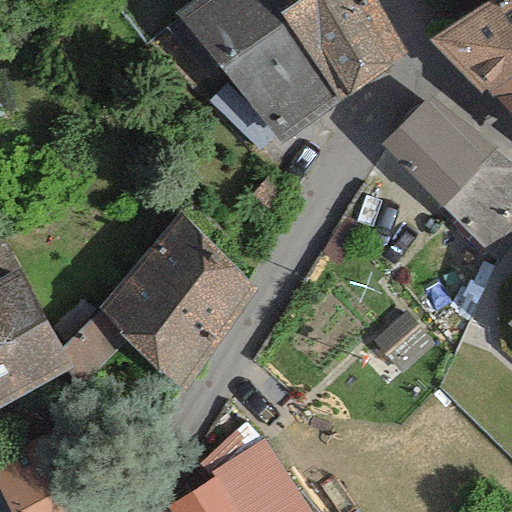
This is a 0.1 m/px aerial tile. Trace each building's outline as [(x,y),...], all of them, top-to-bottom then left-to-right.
[(188,0),(179,6),(274,146),(414,53),(378,0),(188,0)] [(511,0),(493,0),(436,30),(508,87),(511,91),(511,0)] [(511,222),(511,177),(425,102),(371,165),(480,259),(511,222)] [(264,272),(180,208),(85,331),(168,395),(264,272)] [(26,261),(0,274),(0,400),(79,358),(26,261)] [(324,511),(265,423),(150,499),(159,511),(324,511)] [(101,511),(104,510),(37,432),(0,463),(0,511),(101,511)]
